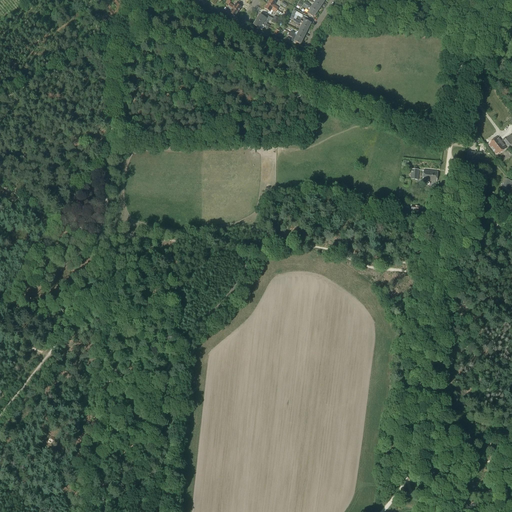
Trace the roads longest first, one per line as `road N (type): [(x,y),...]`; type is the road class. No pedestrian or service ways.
road 1 (unknown): [(140,0),(147,31),(134,78),(109,319),(111,362),(146,379)]
road 2 (unknown): [(437,272),(323,237),(271,239),(247,256),(178,353),(146,379)]
road 3 (track): [(125,32),(402,124)]
road 4 (track): [(106,217),(125,32)]
road 5 (unknown): [(146,379),(95,420),(84,511)]
road 6 (track): [(50,351),(98,298),(106,221)]
road 7 (residential): [(241,25),(304,53),(334,0)]
road 8 (unknown): [(115,128),(31,142),(12,171)]
